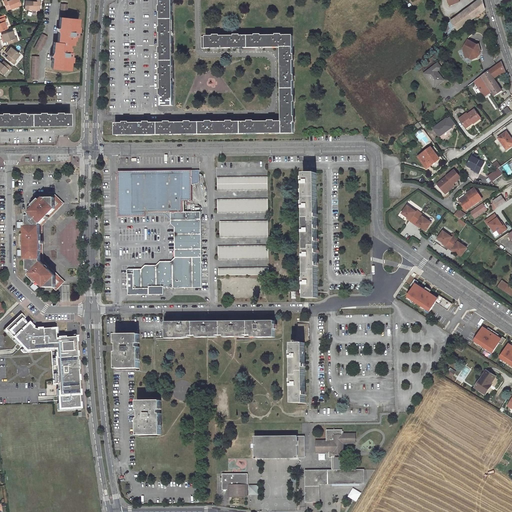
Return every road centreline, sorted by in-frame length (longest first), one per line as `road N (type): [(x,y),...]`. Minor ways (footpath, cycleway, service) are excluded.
road 1 (unclassified): [(376,155),(364,146),(94,149)]
road 2 (unclassified): [(94,310),(313,308)]
road 3 (residential): [(87,310),(46,309),(11,276),(10,150)]
road 4 (unclassified): [(118,511),(94,310)]
road 5 (unclassified): [(87,310),(109,511)]
road 6 (unclassified): [(85,149),(87,310)]
road 7 (unclassified): [(94,310),(94,149)]
road 8 (unclassified): [(92,0),(85,149)]
road 9 (unclassified): [(94,149),(101,0)]
road 10 (residential): [(376,155),(392,165),(393,184),(413,185),(444,203),(465,183)]
road 11 (unclassified): [(511,325),(412,257)]
